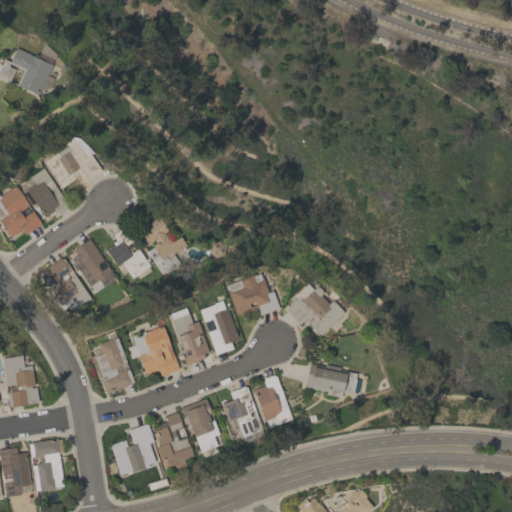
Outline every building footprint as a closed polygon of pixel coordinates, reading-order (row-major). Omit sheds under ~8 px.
[(0,78),(0,64),(3,58),(9,61),(14,48),(51,64),(37,95),(0,78)] [(58,187),(40,161),(54,152),(57,156),(68,149),(65,145),(73,140),(84,157),(88,154),(99,170),(82,181),(78,175),(58,187)] [(23,188),(32,182),(28,176),(40,167),(51,182),(44,187),(55,204),(54,204),(55,205),(51,207),(53,209),(42,217),(23,188)] [(0,222),(0,193),(13,185),(39,224),(23,234),(19,229),(9,236),(0,222)] [(135,230),(161,214),(170,228),(162,233),(163,235),(168,232),(172,239),(178,235),(184,245),(171,253),(178,262),(162,275),(145,251),(152,247),(151,245),(155,243),(152,239),(144,244),(135,230)] [(137,248),(148,266),(130,277),(120,262),(115,266),(104,248),(111,243),(111,242),(114,240),(111,234),(122,227),(131,241),(124,245),(129,253),(137,248)] [(69,258),(75,254),(71,249),(87,238),(114,277),(93,291),(89,285),(88,286),(69,258)] [(89,298),(72,309),(66,300),(60,304),(39,272),(60,258),(68,271),(64,273),(67,278),(73,274),(89,298)] [(276,307),(259,314),(255,305),(243,310),(244,311),(234,315),(225,290),(226,290),(224,284),(236,280),(236,279),(253,272),(254,274),(257,273),(258,275),(260,275),(266,292),(270,290),(276,307)] [(342,312),(318,334),(306,322),(311,318),(308,314),(297,324),(283,309),(297,295),(300,299),(314,285),(321,292),(318,295),(326,304),(330,300),(342,312)] [(214,354),(197,309),(211,304),(210,302),(219,299),(223,308),(225,308),(236,338),(228,341),(230,347),(214,354)] [(169,318),(187,312),(190,322),(195,320),(207,351),(201,353),(203,358),(184,364),(178,349),(180,348),(169,318)] [(160,325),(177,369),(159,376),(156,369),(143,374),(129,336),(142,331),(142,332),(160,325)] [(115,337),(124,361),(120,363),(121,364),(116,366),(116,367),(113,368),(115,372),(125,368),(126,369),(127,369),(132,382),(129,382),(129,383),(104,392),(99,378),(100,378),(92,356),(99,354),(95,343),(112,337),(112,338),(115,337)] [(21,366),(29,365),(33,387),(34,387),(36,402),(24,403),(24,404),(11,407),(11,405),(7,406),(0,364),(0,357),(20,355),(21,366)] [(350,392),(349,392),(341,390),(339,397),(324,393),(325,391),(302,386),(307,362),(320,365),(321,363),(337,367),(336,369),(355,373),(350,392)] [(250,389),(262,384),(261,381),(263,380),(262,378),(272,374),(272,376),(274,375),(290,419),(267,427),(264,419),(262,420),(250,389)] [(227,391),(243,385),(243,386),(245,386),(261,428),(241,436),(234,417),(227,419),(221,403),(230,399),(227,391)] [(217,434),(212,436),(215,445),(198,451),(188,423),(185,425),(178,407),(203,398),(209,413),(206,414),(209,421),(212,419),(217,434)] [(174,464),(166,467),(163,458),(160,460),(155,446),(158,445),(153,430),(158,428),(157,424),(164,421),(163,416),(176,411),(181,427),(173,430),(177,440),(185,437),(191,455),(173,462),(174,464)] [(147,464),(153,462),(147,442),(151,441),(145,423),(126,429),(131,444),(125,445),(123,439),(108,444),(118,474),(130,470),(131,472),(148,466),(147,464)] [(61,485),(53,486),(53,488),(34,491),(30,465),(34,464),(34,463),(42,461),(41,456),(32,458),(32,456),(28,457),(26,443),(30,443),(30,442),(55,438),(57,451),(56,451),(61,485)] [(0,469),(0,448),(15,446),(16,452),(24,451),(29,484),(17,486),(18,494),(4,496),(0,469)] [(295,511),(294,510),(311,495),(325,511),(336,511),(343,506),(343,502),(345,500),(344,498),(346,497),(346,494),(351,490),(354,490),(356,489),(357,490),(358,489),(364,496),(363,497),(371,506),(363,511),(295,511)]
